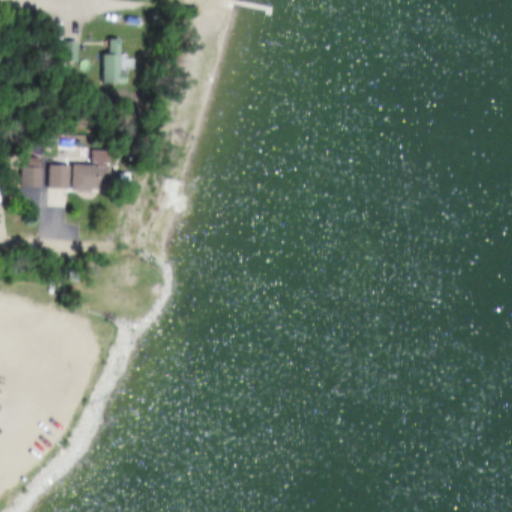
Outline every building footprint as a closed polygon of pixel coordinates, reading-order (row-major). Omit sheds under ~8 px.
[(90,37),(88,78),(115,79),(115,54),(109,54),(109,38),(90,37)] [(67,38),(67,58),(53,58),(53,38),(67,38)] [(109,56),(103,56),(103,86),(122,86),(122,42),(109,42),(109,56)] [(92,167),(72,167),(72,192),(109,192),(109,152),(92,152),(92,167)] [(30,156),(29,185),(7,184),(8,163),(14,163),(14,156),(30,156)] [(34,159),(80,162),(79,172),(105,173),(104,190),(32,186),(34,159)] [(21,189),(43,189),(43,169),(21,169),(21,189)]
